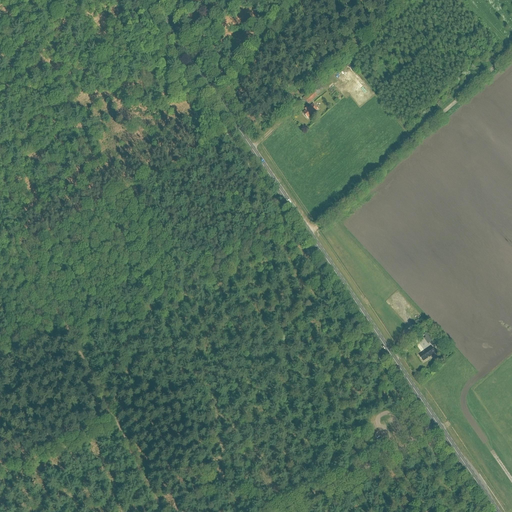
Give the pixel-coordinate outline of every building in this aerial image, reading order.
[(337,76),(339,82),(350,78),(349,76),(347,77),(345,72),(337,76)] [(317,95),(324,89),(321,85),(314,91),(317,95)] [(361,106),(375,95),(369,87),(365,90),(365,89),(362,91),(363,93),(361,94),(362,96),(356,101),(361,106)] [(317,96),(313,92),(304,100),(307,105),(317,96)] [(317,109),(313,103),(302,112),(303,113),(303,114),(306,117),(307,118),(317,109)] [(435,332),(433,329),(424,335),(430,343),(436,339),(433,334),(435,332)] [(436,353),(432,346),(426,350),(426,351),(420,355),(424,361),(436,353)]
